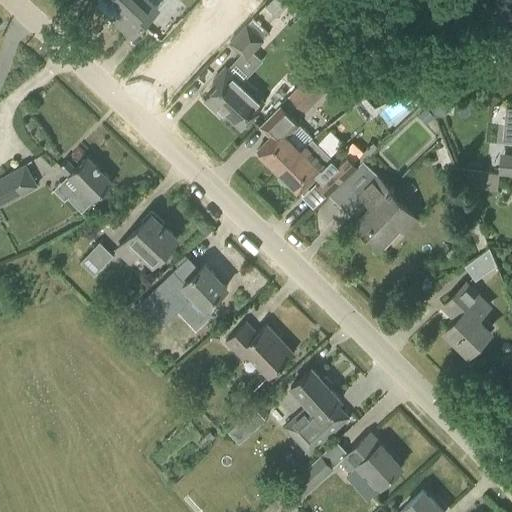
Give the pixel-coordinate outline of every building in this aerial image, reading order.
[(97,0),(98,0),(133,33),(158,7),(150,0),(97,0)] [(229,42),(245,58),(263,39),(269,33),(253,17),(229,42)] [(511,32),(499,37),(496,59),(511,61),(511,32)] [(288,94),(305,110),(330,83),(340,72),(324,56),(288,94)] [(421,63),(424,81),(428,97),(430,95),(441,92),(435,59),(421,63)] [(218,84),(204,99),(218,113),(221,110),(240,128),(259,108),(257,107),(264,100),(227,64),(213,79),(218,84)] [(424,81),(407,91),(419,106),(428,97),(424,81)] [(257,149),(279,170),(307,143),(312,138),(313,138),(313,137),(280,104),(259,126),(270,137),(257,149)] [(427,106),(419,113),(426,122),(435,114),(427,106)] [(511,139),(511,106),(506,106),(503,139),(511,139)] [(328,193),(357,164),(345,151),(336,160),(313,138),(312,138),(307,143),(279,170),(280,172),(278,173),(278,178),(284,185),(289,185),(291,183),(300,191),(317,174),(320,178),(316,182),(328,193)] [(78,185),(67,197),(82,211),(113,181),(87,155),(75,167),(67,159),(59,166),(78,185)] [(0,175),(0,205),(37,185),(24,162),(0,175)] [(372,205),(356,221),(380,244),(399,224),(404,228),(417,213),(375,170),(356,190),(372,205)] [(116,249),(129,263),(139,252),(151,263),(177,237),(152,212),(116,249)] [(80,261),(94,274),(113,254),(99,241),(80,261)] [(464,264),(475,278),(496,264),(488,246),(464,264)] [(174,270),(156,286),(177,309),(191,296),(203,308),(227,286),(205,263),(185,282),(174,270)] [(446,329),(468,351),(492,328),(481,316),(492,304),(468,281),(444,304),(457,317),(446,329)] [(153,299),(143,288),(133,297),(143,308),(153,299)] [(294,352),(266,323),(257,332),(247,321),(225,340),(242,359),(247,354),(268,377),(294,352)] [(312,368),(312,367),(311,366),(290,386),(291,386),(308,404),(284,425),(309,453),(349,416),(337,403),(341,399),(340,398),(330,387),(332,385),(332,383),(327,377),(324,377),(322,379),(312,368)] [(242,418),(227,431),(238,443),(253,430),(242,418)] [(339,460),(349,472),(358,464),(379,486),(401,466),(370,431),(339,460)] [(280,491),(296,507),(302,500),(300,497),(302,495),(334,465),(322,452),(290,482),(280,491)] [(398,511),(443,511),(423,489),(398,511)]
